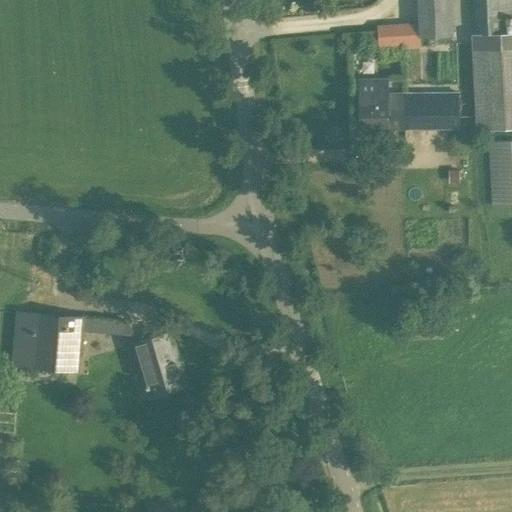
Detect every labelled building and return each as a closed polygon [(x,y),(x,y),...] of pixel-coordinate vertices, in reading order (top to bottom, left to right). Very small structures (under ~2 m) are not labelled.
[(380,49),(393,48),(423,47),(422,35),(451,34),(449,0),(419,0),(421,26),(379,28),(380,49)] [(511,31),(504,32),(503,16),(511,15),(511,0),(470,0),(472,33),(472,49),(475,130),(511,128),(511,31)] [(380,80),(360,80),(361,128),(461,129),(462,93),(388,94),(388,84),(380,84),(380,80)] [(511,204),(511,139),(489,141),(492,206),(511,204)] [(18,311),(13,366),(79,372),(84,317),(18,311)] [(443,335),(442,312),(406,316),(408,339),(443,335)] [(190,385),(173,330),(134,342),(151,398),(190,385)]
